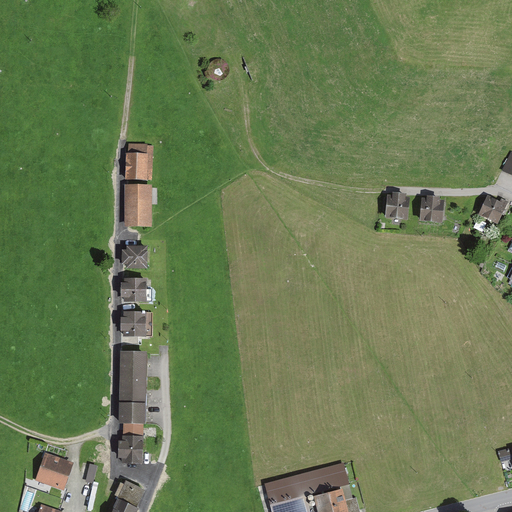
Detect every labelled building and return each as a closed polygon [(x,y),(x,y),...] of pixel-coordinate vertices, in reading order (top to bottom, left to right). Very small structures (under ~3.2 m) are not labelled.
[(127,155),(125,179),(144,180),(145,156),(144,156),(145,146),(127,145),(127,155)] [(511,154),(502,170),(511,175),(511,154)] [(126,225),(147,225),(147,187),(127,187),(126,225)] [(402,195),(392,194),(392,197),(387,197),(385,216),(405,218),(407,199),(402,198),(402,195)] [(498,203),(487,197),(478,214),(496,222),(505,202),(500,199),(498,203)] [(420,220),(439,222),(441,202),(436,201),(437,199),(427,198),(426,201),(421,200),(420,220)] [(126,252),(122,251),(122,263),(126,263),(126,267),(144,267),(144,248),(126,247),(126,252)] [(120,284),(120,296),(124,296),(124,301),(144,301),(144,280),(124,280),(124,284),(120,284)] [(120,317),(120,331),(123,331),(123,336),(137,336),(143,336),(143,325),(150,325),(150,313),(143,313),(143,312),(141,311),(141,313),(123,313),(123,317),(120,317)] [(126,425),(145,426),(147,352),(120,351),(118,425),(126,425)] [(125,459),(125,465),(144,465),(144,451),(145,426),(126,425),(126,444),(122,444),(121,459),(125,459)] [(511,448),(497,452),(499,460),(511,456),(511,448)] [(68,464),(61,461),(43,455),(42,457),(44,457),(37,479),(45,482),(60,487),(68,464)] [(91,461),(88,478),(96,479),(99,462),(91,461)] [(341,464),(264,484),(271,511),(317,511),(318,511),(314,497),(315,497),(334,491),(333,488),(347,484),(341,464)] [(126,482),(118,499),(138,509),(145,491),(126,482)] [(339,490),(334,491),(315,497),(314,497),(318,511),(344,511),(342,501),(339,490)] [(357,511),(358,511),(358,510),(354,497),(342,501),(344,511),(357,511)] [(136,511),(138,509),(118,499),(111,511),(136,511)]
